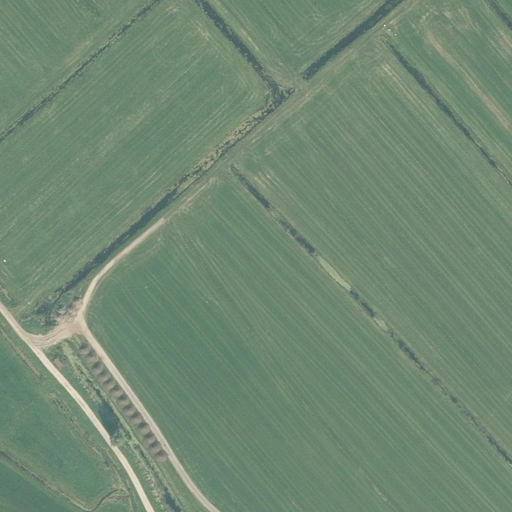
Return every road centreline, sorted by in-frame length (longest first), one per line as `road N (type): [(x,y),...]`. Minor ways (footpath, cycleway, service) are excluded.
road 1 (track): [(162,221),(96,278),(82,322),(215,511)]
road 2 (track): [(150,511),(104,434),(0,303)]
